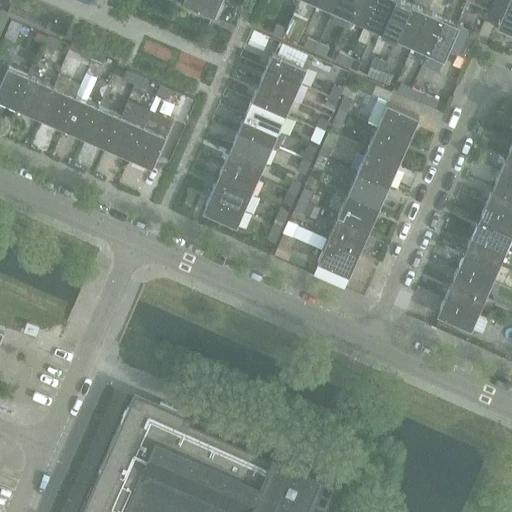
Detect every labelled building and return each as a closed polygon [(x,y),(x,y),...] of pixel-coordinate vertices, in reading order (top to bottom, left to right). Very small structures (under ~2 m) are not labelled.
[(221,0),(183,0),(183,2),(215,15),(221,0)] [(337,0),(318,0),(317,3),(333,10),(337,0)] [(356,0),(337,0),(333,10),(349,17),(356,0)] [(375,0),(356,0),(349,17),(365,24),(375,0)] [(393,0),(375,0),(365,24),(381,31),(393,0)] [(412,3),(403,0),(393,0),(381,31),(397,38),(412,3)] [(511,0),(508,0),(498,25),(511,31),(511,0)] [(427,10),(412,3),(397,38),(412,44),(427,10)] [(443,17),(427,10),(412,44),(428,51),(443,17)] [(287,29),(284,37),(295,42),(296,43),(306,19),(294,14),(287,29)] [(460,25),(443,17),(428,51),(445,59),(460,25)] [(273,33),(284,37),(287,29),(276,25),(273,33)] [(48,36),(37,31),(34,39),(44,44),(48,36)] [(59,41),(48,36),(44,44),(55,49),(59,41)] [(304,46),(315,51),(318,43),(308,38),(304,46)] [(330,48),(318,43),(315,51),(326,56),(330,48)] [(95,52),(84,47),(81,55),(92,60),(95,52)] [(273,51),(266,67),(300,82),(307,67),(273,51)] [(106,56),(95,52),(92,60),(102,65),(106,56)] [(336,60),(347,65),(351,57),(340,52),(336,60)] [(361,62),(351,57),(347,65),(358,70),(361,62)] [(375,58),(371,66),(382,71),(386,62),(375,58)] [(0,84),(8,65),(0,61),(0,84)] [(0,98),(17,106),(31,75),(8,65),(0,84),(0,98)] [(368,74),(378,79),(382,71),(371,66),(368,74)] [(266,67),(259,83),(293,98),(300,82),(266,67)] [(123,79),(135,84),(138,76),(127,71),(123,79)] [(393,76),(382,71),(378,79),(390,84),(393,76)] [(62,126),(76,95),(81,84),(59,74),(54,85),(40,117),(62,126)] [(54,85),(31,75),(17,106),(40,117),(54,85)] [(149,80),(138,76),(135,84),(145,88),(149,80)] [(259,83),(252,99),(286,114),(293,98),(259,83)] [(334,84),(330,95),(338,99),(342,88),(334,84)] [(401,84),(397,92),(408,96),(411,88),(401,84)] [(172,90),(160,85),(157,93),(168,98),(172,90)] [(423,93),(411,88),(408,96),(419,102),(423,93)] [(76,95),(62,126),(83,135),(97,104),(76,95)] [(338,99),(330,95),(325,106),(333,110),(338,99)] [(344,97),(340,107),(348,111),(352,101),(344,97)] [(410,138),(419,116),(377,98),(368,119),(378,124),(410,138)] [(252,99),(245,114),(279,129),(286,114),(252,99)] [(130,156),(144,124),(150,109),(128,100),(121,114),(107,146),(130,156)] [(121,114),(97,104),(83,135),(107,146),(121,114)] [(348,111),(340,107),(335,119),(343,122),(348,111)] [(153,166),(167,134),(173,120),(150,109),(144,124),(130,156),(153,166)] [(245,114),(238,130),(272,145),(279,129),(245,114)] [(320,116),(316,127),(324,130),(328,120),(320,116)] [(410,138),(378,124),(368,147),(400,161),(410,138)] [(324,130),(316,127),(311,138),(319,142),(324,130)] [(238,130),(231,146),(265,161),(272,145),(238,130)] [(324,142),(320,152),(328,156),(332,146),(324,142)] [(231,146),(224,162),(258,177),(265,161),(231,146)] [(400,161),(368,147),(358,169),(390,183),(400,161)] [(306,148),(302,158),(310,162),(315,151),(306,148)] [(328,156),(320,152),(314,164),(323,168),(328,156)] [(511,157),(507,155),(500,171),(511,176),(511,157)] [(310,162),(302,158),(297,169),(305,173),(310,162)] [(224,162),(217,177),(251,192),(258,177),(224,162)] [(390,183),(358,169),(348,192),(380,206),(390,183)] [(511,176),(500,171),(493,186),(511,194),(511,176)] [(217,177),(210,193),(244,208),(251,192),(217,177)] [(292,179),(288,190),(296,193),(301,183),(292,179)] [(511,194),(493,186),(486,202),(511,213),(511,194)] [(305,187),(300,197),(308,201),(313,191),(305,187)] [(296,193),(288,190),(283,201),(291,205),(296,193)] [(380,206),(348,192),(338,214),(370,228),(380,206)] [(237,225),(244,208),(210,193),(203,210),(237,225)] [(308,201),(300,197),(295,209),(303,212),(308,201)] [(310,202),(305,212),(315,216),(320,206),(310,202)] [(511,213),(486,202),(479,218),(511,232),(511,213)] [(279,211),(274,222),(282,225),(287,214),(279,211)] [(370,228),(338,214),(328,237),(360,251),(370,228)] [(511,232),(479,218),(472,234),(506,249),(511,236),(511,232)] [(290,220),(285,231),(293,235),(298,224),(290,220)] [(282,225),(274,222),(269,233),(277,236),(282,225)] [(472,234),(466,249),(500,264),(506,249),(472,234)] [(360,251),(328,237),(318,261),(350,275),(360,251)] [(511,269),(500,264),(466,249),(459,265),(493,280),(505,285),(511,269)] [(459,265),(452,281),(486,296),(493,280),(459,265)] [(452,281),(445,297),(479,312),(486,296),(452,281)] [(471,328),(479,312),(445,297),(437,313),(471,328)] [(38,325),(27,321),(24,329),(34,333),(38,325)] [(80,511),(303,511),(322,470),(273,449),(195,414),(161,399),(157,407),(131,395),(131,396),(80,511)]
